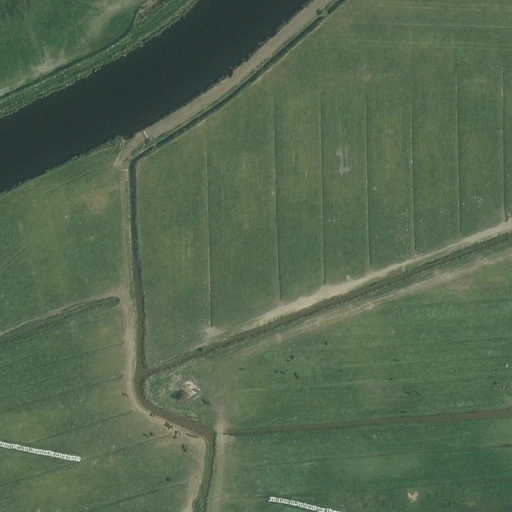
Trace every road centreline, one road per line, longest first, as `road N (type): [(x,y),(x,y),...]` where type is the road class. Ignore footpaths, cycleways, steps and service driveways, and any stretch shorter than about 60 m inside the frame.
road 1 (track): [(324,0),(210,96),(118,154)]
road 2 (track): [(179,0),(58,78),(0,105)]
